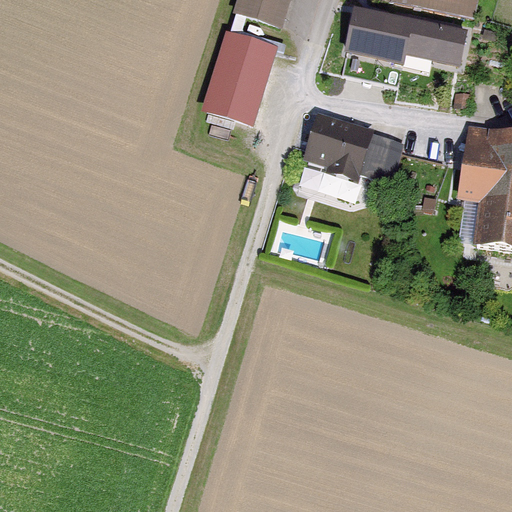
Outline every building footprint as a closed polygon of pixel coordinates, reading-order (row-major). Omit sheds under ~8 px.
[(285,33),(294,0),(242,0),(237,20),(285,33)] [(396,0),(396,2),(474,19),(478,0),(396,0)] [(461,69),(467,38),(356,16),(343,80),(399,91),(408,50),(434,55),(432,63),(461,69)] [(273,55),(230,42),(208,114),(251,127),(273,55)] [(397,145),(319,122),(305,169),(383,193),(397,145)] [(511,140),(469,134),(458,207),(479,210),(473,250),(511,256),(511,140)]
